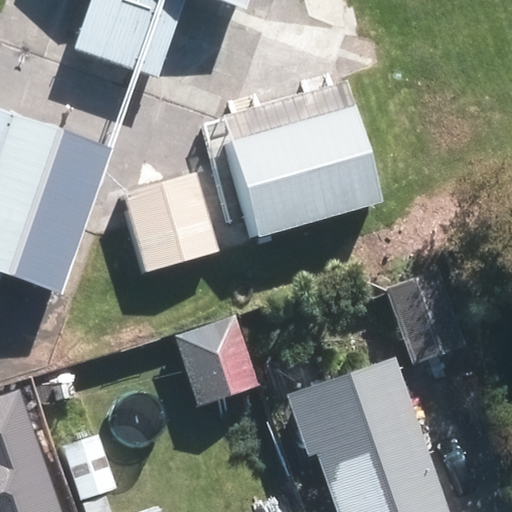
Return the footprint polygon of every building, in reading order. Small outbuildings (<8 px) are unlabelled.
[(234,0),(84,0),(64,58),(146,88),(174,10),(224,28),(234,0)] [(341,110),(217,144),(247,251),(371,216),(341,110)] [(0,296),(45,312),(95,171),(0,135),(0,296)] [(209,249),(184,178),(109,204),(134,275),(209,249)] [(445,349),(423,288),(381,302),(403,363),(445,349)] [(239,387),(220,332),(168,351),(187,405),(239,387)] [(423,511),(376,376),(285,407),(321,511),(423,511)]
